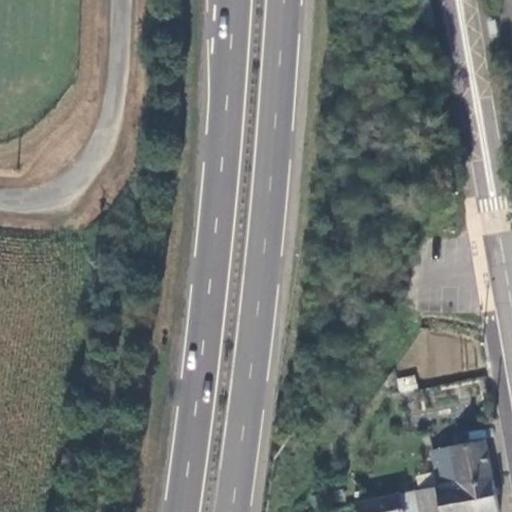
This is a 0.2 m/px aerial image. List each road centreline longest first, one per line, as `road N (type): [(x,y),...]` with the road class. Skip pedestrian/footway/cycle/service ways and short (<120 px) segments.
road 1 (trunk): [(232,511),(272,177),(283,0)]
road 2 (trunk): [(227,108),(178,511)]
road 3 (tertiary): [(511,292),(457,0)]
road 4 (unclassified): [(0,200),(51,192),(97,152),(116,95),(123,0)]
